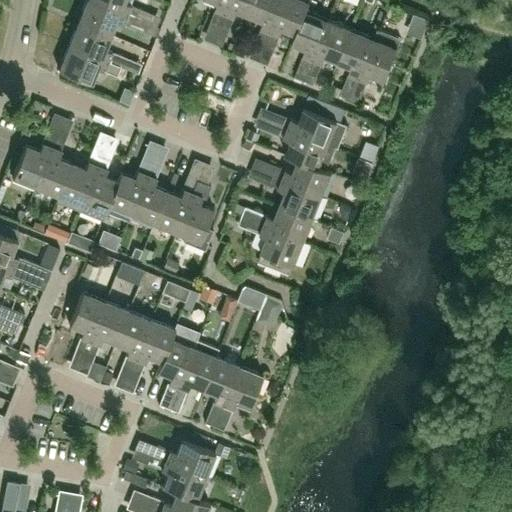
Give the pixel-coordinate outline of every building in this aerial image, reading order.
[(86,0),(78,21),(110,34),(116,19),(135,27),(139,17),(95,0),(86,0)] [(95,0),(139,17),(142,8),(129,3),(130,0),(95,0)] [(221,23),(230,0),(217,0),(219,1),(211,19),(221,23)] [(251,14),(256,0),(230,0),(221,23),(230,27),(238,9),(251,14)] [(266,41),(282,0),(256,0),(251,14),(264,19),(257,38),(266,41)] [(297,32),(306,10),(309,0),(308,0),(282,0),(266,41),(276,45),(284,27),(297,32)] [(304,78),(328,19),(306,10),(297,32),(293,41),(306,47),(299,65),(295,74),(304,78)] [(338,59),(351,28),(328,19),(304,78),(314,82),(325,54),(338,59)] [(110,34),(78,21),(69,45),(119,65),(123,55),(104,47),(110,34)] [(350,97),(374,37),(351,28),(338,59),(352,65),(340,93),(350,97)] [(377,28),(374,37),(350,97),(359,101),(371,72),(384,78),(401,37),(377,28)] [(115,74),(119,65),(69,45),(59,69),(91,81),(97,67),(115,74)] [(281,114),(277,122),(327,143),(335,146),(337,146),(346,124),(305,107),(299,122),(281,114)] [(327,143),(277,122),(273,132),(292,140),(286,153),(299,158),(325,169),(335,146),(327,143)] [(13,176),(36,185),(56,134),(46,131),(39,149),(25,144),(13,176)] [(65,138),(56,134),(36,185),(59,194),(71,162),(58,157),(65,138)] [(84,168),(71,162),(59,194),(57,201),(79,209),(101,153),(92,149),(84,168)] [(108,203),(117,180),(103,176),(111,157),(101,153),(79,209),(102,219),(108,203)] [(108,203),(131,212),(151,162),(142,158),(134,177),(120,171),(117,180),(108,203)] [(330,171),(325,169),(299,158),(293,171),(276,164),(271,173),(321,194),(330,171)] [(160,166),(151,162),(131,212),(153,221),(166,190),(153,185),(160,166)] [(281,203),(312,216),(321,194),(271,173),(267,182),(286,190),(281,203)] [(176,230),(178,225),(196,180),(187,176),(179,195),(166,190),(153,221),(176,230)] [(211,186),(206,184),(196,180),(178,225),(176,230),(185,234),(183,240),(204,248),(212,228),(205,225),(212,209),(199,203),(201,197),(206,198),(211,186)] [(242,214),(303,239),(312,216),(281,203),(275,217),(245,205),(242,214)] [(289,272),(293,263),(294,263),(303,239),(242,214),(238,224),(268,236),(262,249),(258,259),(289,272)] [(34,220),(31,227),(43,232),(46,225),(34,220)] [(0,232),(0,260),(48,280),(52,270),(11,254),(16,239),(0,232)] [(81,247),(89,250),(92,243),(84,239),(81,247)] [(0,279),(3,273),(21,280),(44,289),(48,280),(0,260),(0,279)] [(94,279),(99,266),(87,261),(81,274),(94,279)] [(84,351),(104,301),(81,291),(68,323),(82,328),(75,347),(84,351)] [(224,316),(235,320),(242,298),(231,295),(224,316)] [(283,302),(268,295),(258,318),(273,325),(283,302)] [(115,342),(128,310),(104,301),(84,351),(94,355),(102,336),(115,342)] [(0,315),(6,318),(10,308),(0,303),(0,315)] [(6,318),(18,322),(23,311),(11,306),(10,308),(6,318)] [(130,369),(151,319),(128,310),(115,342),(128,347),(121,366),(130,369)] [(18,322),(6,318),(2,327),(14,332),(18,322)] [(161,360),(170,337),(173,328),(151,319),(130,369),(139,373),(147,355),(161,360)] [(170,337),(161,360),(157,369),(171,374),(159,403),(168,407),(192,347),(170,337)] [(189,382),(203,387),(215,356),(214,355),(218,345),(196,337),(192,347),(168,407),(177,411),(189,382)] [(238,365),(215,356),(203,387),(216,393),(205,422),(213,425),(238,365)] [(238,365),(213,425),(224,430),(235,401),(249,407),(262,375),(238,365)] [(153,455),(204,475),(213,452),(182,439),(176,453),(158,446),(153,455)] [(204,475),(153,455),(150,465),(169,472),(164,485),(177,490),(195,498),(204,475)] [(203,511),(208,502),(195,498),(177,490),(171,504),(152,497),(149,505),(164,511),(203,511)] [(13,511),(15,502),(6,500),(3,511),(13,511)] [(15,502),(13,511),(24,511),(26,504),(15,502)]
